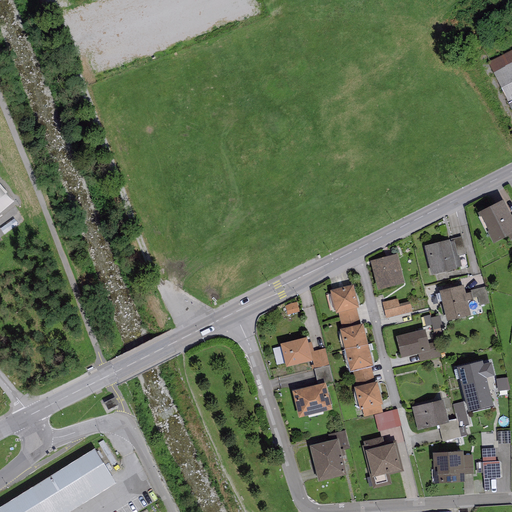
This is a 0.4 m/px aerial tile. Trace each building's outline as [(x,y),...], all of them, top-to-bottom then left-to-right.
[(511,51),(488,63),(508,102),(511,99),(511,51)] [(0,167),(0,207),(20,191),(0,167)] [(504,202),(478,215),(493,246),(511,236),(511,218),(511,217),(504,202)] [(449,240),(449,241),(449,243),(454,242),(457,257),(459,256),(466,254),(461,237),(449,240)] [(449,241),(424,247),(431,277),(456,270),(456,269),(461,267),(459,256),(457,257),(454,242),(449,243),(449,241)] [(397,255),(370,262),(378,291),(405,284),(397,255)] [(353,286),(330,291),(336,315),(338,314),(356,310),(359,309),(353,286)] [(463,286),(439,292),(446,322),(471,317),(467,302),(473,300),(471,294),(466,295),(463,286)] [(485,287),(471,291),(473,299),(478,298),(480,306),(489,304),(485,287)] [(398,299),(382,303),(386,319),(412,313),(409,302),(399,305),(398,299)] [(290,304),(284,307),(287,315),(299,312),(296,302),(290,304)] [(360,326),(356,310),(338,314),(342,330),(360,326)] [(430,318),(430,316),(423,317),(428,336),(434,335),(433,331),(430,318)] [(440,316),(430,318),(433,331),(442,329),(440,316)] [(342,330),(340,331),(350,373),(353,371),(371,367),(373,367),(362,325),(360,326),(342,330)] [(425,331),(396,338),(401,360),(418,356),(431,352),(429,344),(425,331)] [(306,339),(280,346),(287,369),(313,362),(310,353),(308,344),(306,339)] [(437,342),(429,344),(431,352),(418,356),(420,362),(441,357),(437,342)] [(314,352),(310,353),(313,362),(314,370),(329,366),(325,349),(314,352)] [(482,363),(457,369),(468,414),(493,407),(486,380),(495,378),(491,364),(483,366),(482,363)] [(329,366),(314,370),(318,386),(325,384),(326,385),(333,383),(329,366)] [(375,384),(371,367),(353,371),(357,388),(375,384)] [(357,388),(354,389),(360,411),(362,411),(381,406),(382,406),(377,383),(375,384),(357,388)] [(318,386),(292,393),(299,419),(332,411),(326,385),(325,384),(318,386)] [(103,402),(107,408),(115,404),(111,397),(103,402)] [(444,401),(412,408),(417,431),(438,427),(449,424),(448,422),(444,401)] [(463,402),(453,405),(455,414),(456,413),(460,428),(469,426),(463,402)] [(383,412),(381,406),(362,411),(364,417),(383,412)] [(397,409),(374,416),(378,433),(402,427),(397,409)] [(456,420),(448,422),(449,424),(438,427),(442,442),(461,438),(456,420)] [(329,434),(331,442),(338,440),(340,451),(349,449),(345,430),(329,434)] [(510,432),(497,432),(498,445),(511,444),(510,432)] [(383,438),(363,443),(364,446),(362,447),(373,490),(391,485),(389,476),(404,472),(396,441),(384,444),(383,438)] [(331,442),(309,447),(318,483),(346,476),(340,451),(338,440),(331,442)] [(495,449),(482,450),(482,463),(496,462),(495,449)] [(93,452),(0,509),(0,511),(71,511),(115,486),(93,452)] [(463,453),(433,454),(434,484),(465,483),(464,475),(463,456),(463,453)] [(472,456),(463,456),(464,475),(473,474),(472,456)] [(496,462),(482,463),(483,480),(500,479),(499,462),(496,462)]
